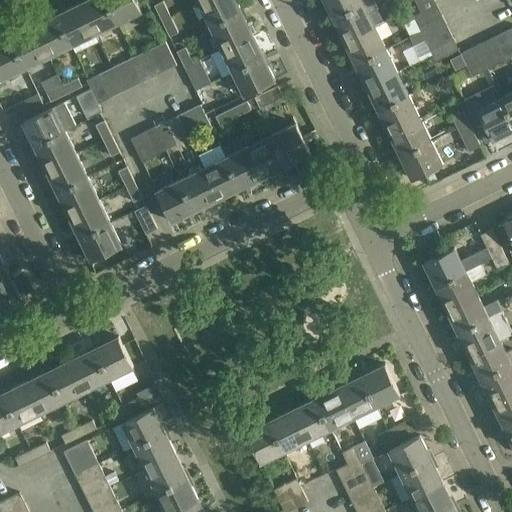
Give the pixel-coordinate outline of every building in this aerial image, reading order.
[(118,22),(106,0),(86,0),(80,3),(94,33),(118,22)] [(135,0),(106,0),(118,22),(141,11),(135,0)] [(154,5),(162,21),(170,16),(163,0),(154,5)] [(210,25),(241,10),(235,0),(204,0),(199,2),(210,25)] [(322,0),(326,9),(328,8),(333,17),(363,2),(361,0),(322,0)] [(339,36),(341,35),(343,39),(374,25),(369,14),(378,9),(373,0),(368,0),(363,2),(333,17),(337,26),(335,27),(339,36)] [(421,14),(437,6),(434,0),(425,0),(416,5),(421,14)] [(80,3),(57,15),(72,45),(94,33),(80,3)] [(442,16),(437,6),(421,14),(414,18),(419,27),(442,16)] [(241,10),(210,25),(222,49),(252,34),(241,10)] [(57,15),(33,26),(48,56),(72,45),(57,15)] [(170,16),(162,21),(169,36),(178,32),(170,16)] [(419,27),(421,31),(424,38),(447,27),(442,16),(419,27)] [(348,54),(350,53),(355,63),(386,48),(374,25),(343,39),(345,44),(344,45),(348,54)] [(33,26),(10,37),(25,67),(48,56),(33,26)] [(453,39),(447,27),(424,38),(430,50),(453,39)] [(511,44),(505,31),(495,36),(506,59),(511,55),(511,44)] [(263,57),(252,34),(222,49),(233,72),(263,57)] [(483,42),(494,65),(506,59),(495,36),(483,42)] [(0,74),(2,79),(25,67),(10,37),(0,42),(0,74)] [(453,39),(430,50),(435,61),(459,50),(453,39)] [(176,65),(165,41),(154,47),(165,70),(176,65)] [(494,65),(483,42),(472,47),(479,62),(483,70),(494,65)] [(165,70),(154,47),(143,52),(154,76),(165,70)] [(184,67),(193,63),(185,47),(177,51),(184,67)] [(483,70),(479,62),(472,47),(460,53),(471,76),(483,70)] [(362,82),(364,81),(366,86),(397,71),(386,48),(355,63),(359,72),(357,73),(362,82)] [(154,76),(143,52),(131,58),(143,81),(154,76)] [(263,57),(233,72),(244,95),(275,80),(263,57)] [(143,81),(131,58),(120,63),(132,87),(143,81)] [(193,63),(184,67),(192,82),(196,90),(211,82),(207,75),(200,60),(193,63)] [(132,87),(120,63),(110,68),(121,92),(132,87)] [(121,92),(110,68),(98,74),(109,98),(121,92)] [(371,101),(373,100),(377,109),(408,94),(397,71),(366,86),(368,91),(366,92),(371,101)] [(98,74),(86,80),(91,89),(91,90),(98,103),(109,98),(98,74)] [(78,77),(62,84),(67,94),(82,86),(78,77)] [(67,94),(62,84),(46,92),(50,102),(67,94)] [(283,97),(278,86),(254,97),(260,109),(283,97)] [(25,99),(19,87),(7,93),(13,106),(15,105),(20,116),(44,105),(38,93),(25,99)] [(91,89),(76,96),(86,118),(102,110),(98,103),(91,90),(91,89)] [(511,92),(503,97),(511,117),(511,92)] [(384,129),(386,128),(388,132),(419,117),(408,94),(377,109),(382,119),(380,120),(384,129)] [(511,117),(503,97),(472,113),(486,144),(500,137),(501,138),(510,134),(509,132),(511,130),(511,117)] [(23,122),(35,145),(65,130),(76,125),(64,101),(23,122)] [(247,101),(231,109),(235,117),(251,109),(247,101)] [(200,104),(189,110),(200,133),(211,127),(200,104)] [(219,125),(235,117),(231,109),(217,116),(216,115),(215,116),(219,125)] [(200,133),(189,110),(177,115),(189,138),(200,133)] [(457,127),(468,121),(463,112),(452,118),(457,127)] [(393,147),(395,146),(399,156),(431,140),(419,117),(388,132),(390,137),(389,138),(393,147)] [(95,125),(103,140),(112,136),(104,120),(95,125)] [(166,121),(154,127),(166,150),(177,144),(166,121)] [(468,121),(457,127),(469,152),(480,146),(468,121)] [(296,123),(272,134),(287,165),(311,153),(296,123)] [(154,127),(130,138),(142,161),(166,150),(154,127)] [(35,145),(46,168),(76,153),(65,130),(35,145)] [(287,165),(272,134),(249,146),(264,176),(287,165)] [(112,136),(103,140),(110,156),(119,151),(112,136)] [(406,175),(408,174),(411,179),(424,173),(432,169),(442,164),(431,140),(399,156),(404,165),(402,166),(406,175)] [(249,146),(226,157),(241,187),(264,176),(249,146)] [(88,176),(76,153),(46,168),(57,191),(88,176)] [(241,187),(226,157),(203,168),(218,199),(241,187)] [(118,171),(126,186),(134,182),(127,166),(118,171)] [(203,168),(180,179),(195,210),(218,199),(203,168)] [(432,169),(424,173),(430,184),(437,180),(432,169)] [(68,214),(99,199),(88,176),(57,191),(68,214)] [(171,221),(195,210),(180,179),(157,191),(171,221)] [(142,197),(134,182),(126,186),(133,202),(142,197)] [(68,214),(80,237),(110,222),(99,199),(68,214)] [(157,228),(146,205),(134,211),(146,234),(157,228)] [(511,216),(509,218),(509,220),(497,226),(506,244),(511,240),(511,216)] [(122,246),(110,222),(80,237),(91,261),(122,246)] [(429,277),(431,276),(435,285),(465,270),(480,262),(491,257),(503,251),(492,229),(480,234),(486,247),(460,260),(454,247),(424,262),(426,267),(424,268),(429,277)] [(508,262),(503,251),(491,257),(497,268),(508,262)] [(465,270),(435,285),(439,293),(437,294),(442,303),(443,302),(446,308),(477,293),(471,281),(486,274),(480,262),(465,270)] [(8,272),(0,276),(0,305),(3,304),(19,296),(8,272)] [(452,324),(454,323),(457,331),(501,309),(509,305),(504,296),(497,300),(496,299),(483,306),(477,293),(446,308),(449,314),(447,315),(452,324)] [(0,305),(0,306),(5,318),(14,314),(22,310),(16,298),(14,298),(3,304),(0,305)] [(464,348),(465,347),(468,353),(499,339),(511,332),(511,331),(501,309),(457,331),(461,338),(459,339),(464,348)] [(95,347),(110,378),(133,366),(118,336),(95,347)] [(474,369),(476,368),(479,375),(510,361),(511,360),(511,348),(505,352),(499,339),(468,353),(471,359),(470,360),(474,369)] [(72,359),(87,389),(110,378),(95,347),(72,359)] [(64,400),(87,389),(72,359),(49,370),(64,400)] [(486,394),(488,393),(491,399),(511,388),(511,365),(510,361),(479,375),(483,384),(482,385),(486,394)] [(385,364),(361,375),(376,406),(400,394),(385,364)] [(64,400),(49,370),(26,381),(41,412),(64,400)] [(338,386),(353,417),(376,406),(361,375),(338,386)] [(26,381),(3,393),(18,423),(41,412),(26,381)] [(330,428),(353,417),(338,386),(315,398),(330,428)] [(496,415),(498,414),(502,422),(511,417),(511,388),(491,399),(494,405),(492,406),(496,415)] [(0,431),(18,423),(3,393),(0,394),(0,431)] [(123,404),(127,413),(143,405),(139,397),(123,404)] [(330,428),(315,398),(292,409),(307,439),(330,428)] [(127,413),(123,404),(108,412),(112,420),(127,413)] [(112,427),(124,451),(134,446),(165,431),(153,407),(112,427)] [(269,420),(284,451),(307,439),(292,409),(269,420)] [(510,443),(511,442),(511,417),(502,422),(508,433),(506,434),(510,443)] [(77,426),(81,435),(96,428),(92,419),(77,426)] [(412,419),(388,430),(393,441),(417,429),(412,419)] [(284,451),(269,420),(246,432),(261,462),(284,451)] [(65,443),(81,435),(77,426),(60,434),(65,443)] [(393,441),(388,430),(388,429),(376,434),(382,446),(393,441)] [(145,469),(176,454),(165,431),(134,446),(145,469)] [(389,449),(401,473),(431,458),(420,435),(402,444),(389,449)] [(69,462),(92,451),(87,439),(64,451),(69,462)] [(46,442),(31,449),(35,458),(50,450),(46,442)] [(347,463),(359,458),(353,446),(342,452),(347,463)] [(19,466),(35,458),(31,449),(15,457),(19,466)] [(75,473),(98,462),(92,451),(69,462),(75,473)] [(157,492),(187,477),(176,454),(145,469),(157,492)] [(336,469),(341,481),(364,469),(361,463),(359,458),(347,463),(336,469)] [(401,473),(412,496),(442,481),(431,458),(401,473)] [(98,462),(75,473),(80,484),(103,473),(98,462)] [(347,492),(370,480),(364,469),(341,481),(347,492)] [(103,473),(80,484),(86,496),(109,484),(103,473)] [(173,511),(199,500),(187,477),(157,492),(166,511),(173,511)] [(296,478),(285,484),(296,507),(308,501),(296,478)] [(375,491),(370,480),(347,492),(352,503),(375,491)] [(412,496),(420,511),(438,511),(454,504),(442,481),(412,496)] [(86,496),(91,507),(114,495),(109,484),(86,496)] [(284,511),(285,511),(296,507),(285,484),(273,489),(284,511)] [(356,511),(361,511),(381,502),(375,491),(352,503),(356,511)] [(0,510),(0,511),(7,511),(25,503),(20,492),(0,501),(0,510)] [(108,511),(120,507),(114,495),(91,507),(93,511),(108,511)] [(204,511),(199,500),(173,511),(204,511)] [(385,511),(381,502),(361,511),(385,511)] [(29,511),(25,503),(7,511),(29,511)]
